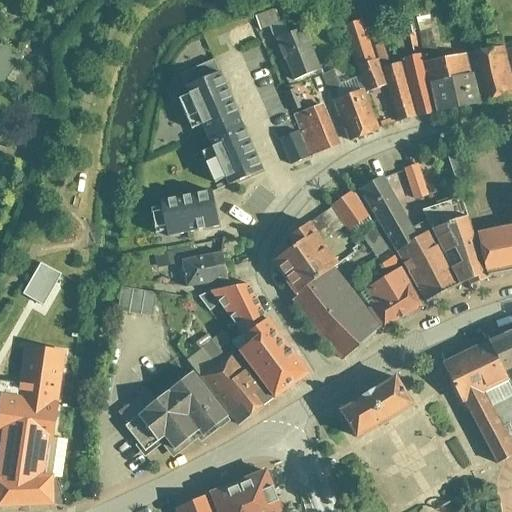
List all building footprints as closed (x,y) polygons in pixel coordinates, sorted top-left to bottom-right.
[(318,82),(335,130),(392,111),(363,29),(353,0),(331,8),(352,70),(318,82)] [(499,81),(511,78),(511,0),(480,0),(489,37),(499,81)] [(289,65),(309,58),(292,10),(259,22),(278,77),(292,72),(289,65)] [(378,22),(363,29),(392,111),(428,100),(413,42),(386,51),(378,22)] [(457,31),(413,42),(428,100),(472,89),(460,43),(457,31)] [(460,43),(472,89),(499,81),(489,37),(460,43)] [(0,80),(17,56),(0,44),(0,80)] [(228,185),(262,170),(213,60),(179,74),(228,185)] [(303,139),(328,130),(311,86),(287,95),(303,139)] [(410,206),(429,200),(417,164),(399,170),(410,206)] [(397,265),(418,302),(451,284),(422,225),(413,228),(380,169),(352,186),(397,265)] [(344,232),(365,219),(346,188),(324,202),(344,232)] [(214,227),(207,191),(154,201),(161,237),(214,227)] [(463,231),(477,272),(511,268),(511,195),(496,201),(503,222),(463,231)] [(422,225),(451,284),(477,272),(463,231),(458,213),(422,225)] [(271,253),(336,355),(378,326),(355,292),(299,215),(283,227),(291,238),(271,253)] [(187,288),(228,281),(223,250),(182,257),(187,288)] [(17,293),(43,305),(57,272),(32,261),(17,293)] [(397,265),(355,292),(378,326),(418,302),(397,265)] [(243,334),(269,319),(250,284),(210,291),(243,334)] [(114,286),(112,310),(147,313),(149,289),(114,286)] [(304,377),(307,369),(269,319),(243,334),(233,341),(237,347),(272,398),(304,377)] [(511,325),(486,335),(511,383),(511,325)] [(511,383),(486,335),(434,363),(488,462),(511,451),(511,383)] [(0,355),(0,506),(51,504),(56,427),(71,351),(1,345),(0,355)] [(199,378),(229,418),(236,425),(272,398),(237,347),(199,378)] [(229,418),(199,378),(195,374),(125,427),(145,453),(164,439),(174,451),(198,432),(202,438),(229,418)] [(353,437),(411,403),(394,375),(337,408),(353,437)] [(282,511),(266,471),(209,494),(216,511),(282,511)] [(177,508),(177,511),(216,511),(209,494),(177,508)]
